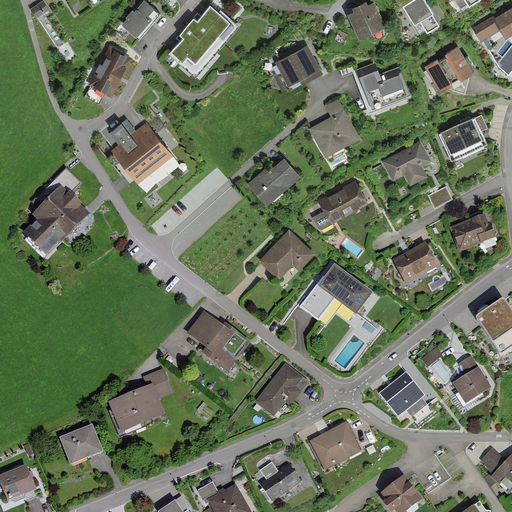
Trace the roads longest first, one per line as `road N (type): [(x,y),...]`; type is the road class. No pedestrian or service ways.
road 1 (residential): [(347,394),(156,251),(78,137)]
road 2 (residential): [(347,394),(83,511)]
road 3 (residential): [(511,266),(347,394)]
road 4 (residential): [(78,137),(121,102),(194,0)]
road 5 (residential): [(22,0),(58,112),(78,137)]
